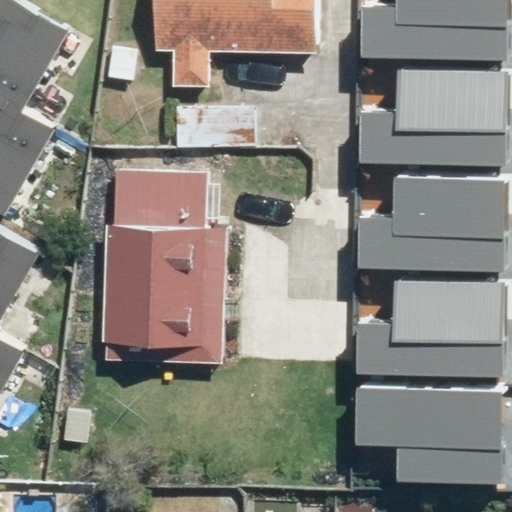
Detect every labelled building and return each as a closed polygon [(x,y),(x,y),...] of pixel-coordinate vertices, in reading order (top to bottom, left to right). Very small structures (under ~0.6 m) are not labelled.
[(65,33),(5,0),(0,0),(0,104),(18,115),(60,43),(65,33)] [(152,0),(152,51),(171,52),(170,88),(204,88),(204,52),(311,56),(311,0),(152,0)] [(361,10),(359,59),(501,64),(503,0),(394,0),(394,11),(361,10)] [(363,115),(361,164),(503,170),(507,74),(398,70),(396,116),(363,115)] [(50,145),(0,115),(0,211),(9,217),(50,145)] [(218,366),(222,230),(202,229),(204,174),(111,170),(109,226),(98,226),(94,362),(218,366)] [(361,224),(359,273),(501,279),(505,183),(396,179),(394,226),(361,224)] [(0,317),(41,247),(0,223),(0,317)] [(360,325),(358,374),(500,380),(504,284),(395,280),(393,326),(360,325)] [(0,400),(20,366),(0,354),(0,400)] [(502,393),(356,388),(354,444),(397,445),(396,480),(498,484),(502,393)]
